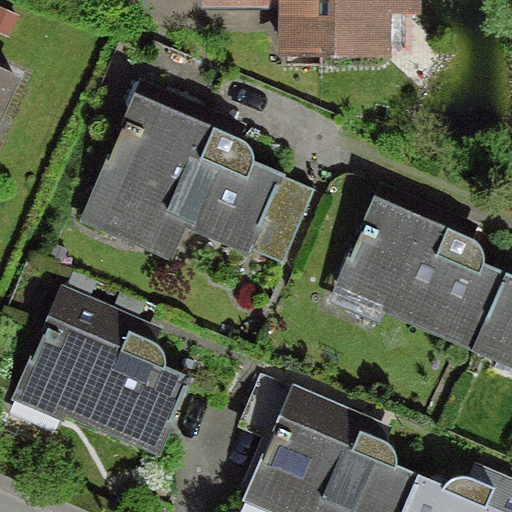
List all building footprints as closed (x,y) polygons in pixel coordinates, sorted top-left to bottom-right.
[(407,12),(406,0),(281,0),(281,53),(376,53),(377,12),(407,12)] [(0,98),(10,78),(0,73),(0,98)] [(277,264),(309,190),(248,164),(247,153),(241,144),(211,129),(216,117),(150,89),(134,126),(121,120),(81,212),(139,237),(150,209),(277,264)] [(360,223),(332,287),(470,347),(501,275),(477,265),(478,252),(471,242),(444,229),(449,218),(390,191),(374,229),(360,223)] [(511,279),(501,275),(470,347),(511,364),(511,279)] [(58,289),(14,390),(153,450),(184,379),(159,368),(160,356),(155,346),(150,342),(127,332),(132,320),(58,289)] [(272,427),(245,489),(297,511),(398,511),(414,477),(390,467),(391,461),(391,454),(384,444),(358,431),(363,420),(254,374),(238,413),(272,427)] [(436,487),(414,477),(398,511),(511,511),(511,484),(490,475),(486,486),(463,476),(455,475),(444,478),(436,487)]
